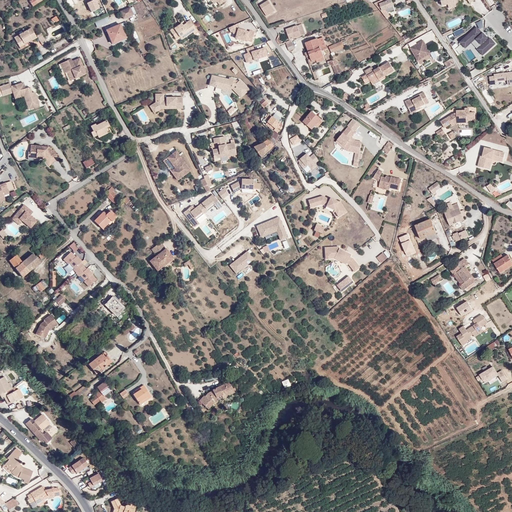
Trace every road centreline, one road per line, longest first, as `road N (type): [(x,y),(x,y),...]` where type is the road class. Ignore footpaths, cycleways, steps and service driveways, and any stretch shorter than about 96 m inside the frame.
road 1 (residential): [(60,0),(137,148),(55,199),(54,210),(126,288),(150,332)]
road 2 (residential): [(246,0),(306,82),(511,211)]
road 3 (tertiary): [(0,418),(88,511)]
